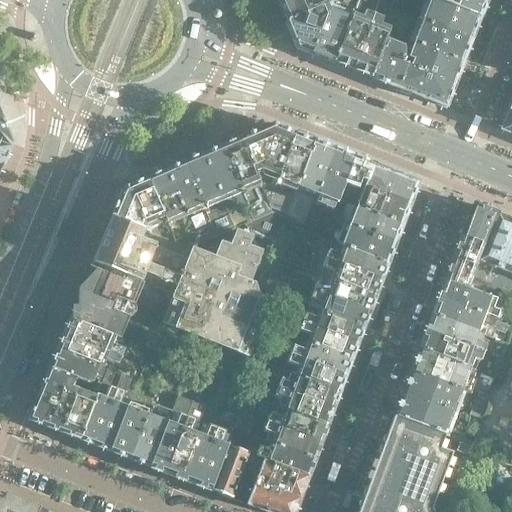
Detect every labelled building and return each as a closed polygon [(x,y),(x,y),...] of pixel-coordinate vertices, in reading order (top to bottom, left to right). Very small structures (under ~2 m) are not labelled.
[(325,5),(336,0),(275,0),(285,22),(325,5)] [(470,40),(479,17),(433,0),(429,0),(422,21),(470,40)] [(485,1),(480,0),(433,0),(479,17),(485,1)] [(352,72),(379,4),(370,1),(361,24),(349,19),(331,63),(352,72)] [(373,80),(388,42),(391,35),(379,30),(388,7),(379,4),(352,72),(373,80)] [(311,54),(328,10),(325,5),(285,22),(296,48),(311,54)] [(331,63),(349,19),(328,10),(311,54),(310,55),(331,63)] [(461,63),(470,40),(422,21),(413,44),(461,63)] [(404,66),(400,65),(403,57),(404,48),(388,42),(373,80),(395,89),(404,66)] [(453,86),(461,63),(413,44),(408,59),(411,60),(408,68),(453,86)] [(453,86),(408,68),(404,66),(395,89),(445,108),(453,86)] [(511,135),(511,98),(500,131),(511,135)] [(11,145),(0,119),(0,164),(2,165),(11,145)] [(259,169),(276,127),(271,125),(239,139),(253,171),(259,169)] [(277,176),(294,134),(276,127),(259,169),(277,176)] [(295,186),(312,142),(294,134),(277,176),(276,179),(295,186)] [(257,181),(253,171),(239,139),(220,147),(220,148),(238,189),(257,181)] [(315,194),(333,149),(312,142),(295,186),(315,194)] [(238,189),(220,148),(203,155),(203,154),(201,155),(220,197),(238,189)] [(342,183),(353,157),(333,149),(315,194),(335,202),(342,183)] [(220,197),(201,155),(183,163),(182,163),(200,206),(220,197)] [(365,182),(371,165),(353,157),(342,183),(357,189),(360,180),(365,182)] [(200,206),(182,163),(178,165),(178,164),(177,165),(170,168),(168,169),(169,169),(166,171),(166,170),(165,171),(183,213),(191,233),(190,234),(195,245),(214,236),(209,225),(207,222),(200,206)] [(415,187),(417,182),(413,181),(399,176),(371,165),(365,182),(363,187),(409,204),(415,187)] [(183,213),(165,171),(163,171),(163,172),(159,173),(158,174),(151,177),(150,177),(147,178),(146,179),(163,217),(165,221),(183,213)] [(163,217),(146,179),(145,179),(145,180),(142,181),(141,181),(140,181),(129,186),(128,186),(127,187),(144,226),(146,225),(163,217)] [(144,226),(127,187),(126,187),(127,188),(124,189),(123,188),(122,189),(122,190),(121,190),(121,191),(117,201),(116,202),(117,202),(115,206),(114,207),(110,217),(110,218),(110,219),(142,232),(144,226)] [(401,225),(409,204),(363,187),(355,208),(401,225)] [(270,212),(266,203),(264,197),(245,206),(252,220),(270,212)] [(283,217),(288,204),(269,197),(266,203),(270,212),(283,217)] [(474,268),(475,264),(495,215),(495,214),(494,214),(490,213),(491,212),(488,212),(477,207),(478,207),(472,205),(470,210),(464,227),(463,229),(460,235),(460,237),(454,253),(453,255),(451,259),(451,260),(474,268)] [(393,245),(401,225),(355,208),(348,228),(393,245)] [(274,242),(280,226),(275,224),(270,212),(252,220),(242,224),(245,231),(274,242)] [(233,228),(227,214),(207,222),(209,225),(214,236),(233,228)] [(511,277),(511,221),(495,215),(475,264),(511,277)] [(260,309),(248,286),(257,261),(247,257),(252,243),(234,236),(229,250),(218,246),(213,261),(185,249),(175,245),(150,235),(142,232),(110,219),(109,221),(109,220),(92,262),(143,283),(153,287),(165,292),(174,296),(162,323),(242,356),(260,309)] [(152,230),(148,228),(146,225),(144,226),(142,232),(150,235),(152,230)] [(388,258),(393,245),(348,228),(340,248),(343,249),(386,265),(388,258)] [(195,245),(190,234),(173,241),(175,245),(185,249),(195,245)] [(386,265),(343,249),(340,257),(334,255),(330,263),(380,281),(386,265)] [(281,280),(287,264),(268,257),(262,273),(281,280)] [(469,279),(474,268),(451,260),(443,283),(464,291),(469,279)] [(120,339),(143,283),(92,262),(84,282),(77,290),(76,300),(69,318),(117,338),(120,339)] [(380,281),(330,263),(327,271),(334,273),(331,281),(374,297),(380,281)] [(331,281),(299,269),(297,275),(329,287),(331,281)] [(322,286),(296,277),(293,285),(319,294),(322,286)] [(484,299),(489,287),(469,279),(464,291),(484,299)] [(331,281),(329,287),(328,289),(322,286),(319,294),(368,313),(374,297),(331,281)] [(484,299),(464,291),(443,283),(436,300),(493,321),(496,313),(485,309),(488,301),(484,299)] [(176,339),(149,329),(165,292),(153,287),(133,334),(172,350),(176,339)] [(505,306),(509,295),(489,287),(484,299),(488,301),(488,299),(505,306)] [(368,313),(319,294),(316,302),(322,305),(319,313),(362,329),(368,313)] [(493,321),(436,300),(430,316),(476,333),(479,325),(490,329),(493,321)] [(362,329),(319,313),(316,321),(310,318),(307,326),(356,345),(362,329)] [(473,342),(476,333),(430,316),(424,333),(481,354),(484,346),(473,342)] [(117,338),(69,318),(69,319),(62,334),(120,358),(123,350),(114,346),(117,338)] [(356,345),(307,326),(304,334),(310,337),(307,344),(350,360),(356,345)] [(424,333),(418,350),(468,368),(474,370),(481,354),(424,333)] [(120,358),(62,334),(56,349),(100,368),(104,370),(108,361),(117,365),(120,358)] [(350,360),(307,344),(304,352),(298,350),(295,358),(344,376),(350,360)] [(100,368),(56,349),(49,367),(62,372),(72,377),(93,385),(100,368)] [(460,390),(468,368),(418,350),(409,372),(460,390)] [(344,376),(295,358),(292,366),(298,368),(296,376),(338,392),(344,376)] [(183,377),(187,368),(167,360),(163,370),(183,377)] [(41,426),(62,372),(49,367),(33,405),(29,415),(28,416),(26,420),(32,422),(41,426)] [(60,433),(76,390),(68,387),(72,377),(62,372),(41,426),(43,427),(43,426),(46,427),(46,428),(47,428),(51,429),(50,430),(52,430),(60,433)] [(452,413),(460,390),(409,372),(401,394),(452,413)] [(133,391),(136,382),(121,376),(117,385),(133,391)] [(332,409),(338,392),(296,376),(292,385),(286,382),(283,391),(332,409)] [(94,446),(115,391),(107,388),(103,398),(96,395),(95,397),(78,440),(94,446)] [(78,440),(95,397),(76,390),(60,433),(74,439),(75,438),(78,439),(77,440),(78,440)] [(109,452),(126,407),(119,404),(123,394),(115,391),(94,446),(109,452)] [(332,409),(283,391),(280,399),(286,401),(283,410),(325,426),(332,409)] [(443,435),(452,413),(401,394),(393,417),(443,435)] [(185,418),(164,473),(179,479),(196,434),(207,405),(192,399),(185,418)] [(129,460),(146,415),(126,407),(109,452),(129,460)] [(319,443),(325,426),(283,410),(280,419),(273,416),(270,424),(319,443)] [(129,460),(149,467),(166,422),(146,415),(129,460)] [(164,473),(185,418),(177,415),(173,425),(166,422),(149,467),(164,473)] [(441,511),(423,505),(428,493),(416,489),(422,473),(430,476),(445,436),(443,435),(393,417),(357,511),(441,511)] [(319,443),(270,424),(267,432),(274,435),(270,444),(313,460),(319,443)] [(194,485),(215,430),(207,427),(203,437),(196,434),(179,479),(194,485)] [(230,499),(239,477),(248,454),(254,437),(233,429),(226,446),(209,491),(230,499)] [(209,491),(226,446),(219,443),(223,433),(215,430),(194,485),(209,491)] [(307,477),(313,460),(270,444),(267,452),(260,450),(258,458),(257,458),(307,477)] [(307,477),(257,458),(258,458),(248,454),(239,477),(298,499),(307,477)] [(293,511),(298,499),(239,477),(230,499),(264,511),(293,511)] [(0,511),(39,511),(7,499),(4,502),(0,504),(0,503),(0,511)]
